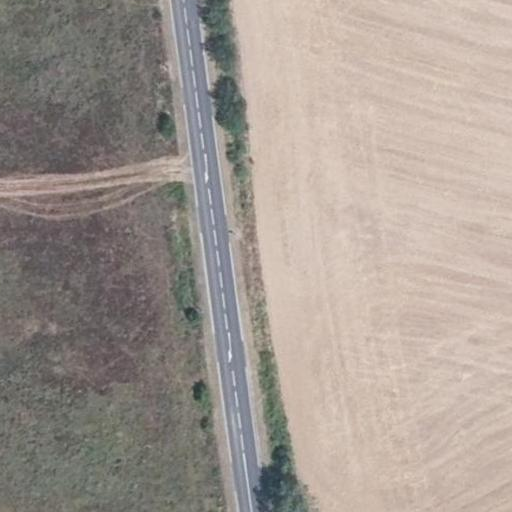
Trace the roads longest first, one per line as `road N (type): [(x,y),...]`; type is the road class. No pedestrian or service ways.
road 1 (tertiary): [(182,0),(252,511)]
road 2 (track): [(0,184),(76,184),(205,164)]
